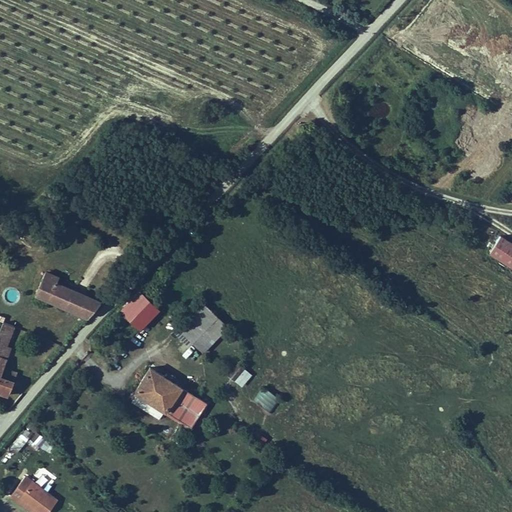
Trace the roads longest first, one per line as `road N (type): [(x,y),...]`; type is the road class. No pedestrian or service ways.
road 1 (residential): [(310,92),(0,429)]
road 2 (residential): [(310,92),(360,156),(409,184),(511,213)]
